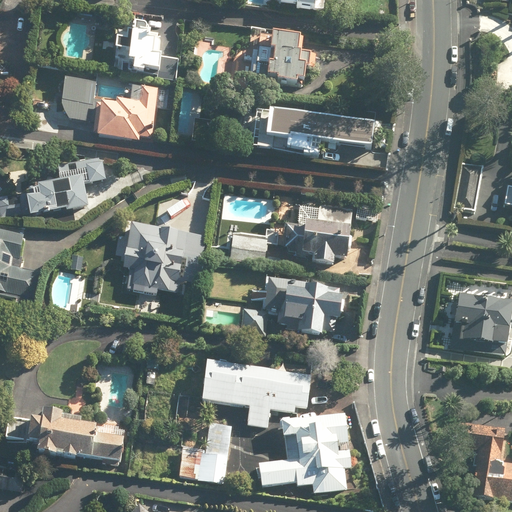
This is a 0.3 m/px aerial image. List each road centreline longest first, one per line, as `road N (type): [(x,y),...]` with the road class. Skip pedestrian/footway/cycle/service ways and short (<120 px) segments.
road 1 (secondary): [(419,511),(389,389),(428,103),(431,0)]
road 2 (unknown): [(390,366),(511,383)]
